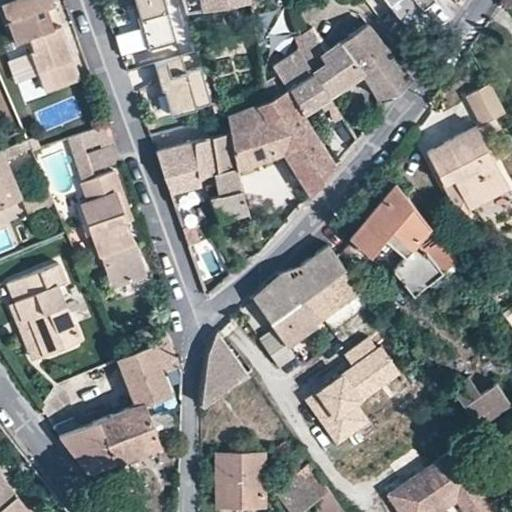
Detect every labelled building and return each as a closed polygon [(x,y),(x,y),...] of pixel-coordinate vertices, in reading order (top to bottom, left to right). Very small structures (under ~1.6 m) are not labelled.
[(49,4),(58,1),(57,0),(5,0),(19,40),(30,37),(46,83),(81,70),(63,18),(55,21),(49,4)] [(135,0),(148,47),(176,39),(165,0),(135,0)] [(182,0),(185,11),(244,0),(182,0)] [(434,5),(430,0),(386,0),(407,26),(434,5)] [(63,18),(58,1),(49,4),(55,21),(63,18)] [(281,8),(261,14),(267,36),(287,30),(281,8)] [(332,96),(367,74),(357,60),(384,41),(372,25),(330,53),(334,59),(317,71),(332,96)] [(334,59),(330,53),(314,31),(301,38),(309,57),(317,71),(334,59)] [(384,101),(398,97),(413,79),(384,41),(357,60),(367,74),(384,101)] [(274,62),(281,72),(309,57),(300,45),(274,62)] [(211,100),(197,50),(154,61),(161,86),(163,85),(170,111),(211,100)] [(281,72),(291,87),(317,71),(309,57),(281,72)] [(306,112),(326,100),(332,96),(317,71),(291,87),(306,112)] [(504,106),(489,78),(469,89),(483,118),(504,106)] [(229,118),(232,133),(240,171),(287,150),(312,196),(338,167),(312,122),(306,112),(291,87),(270,101),(242,113),(229,118)] [(306,112),(312,122),(319,118),(315,113),(330,105),(326,100),(306,112)] [(344,114),(350,123),(355,119),(350,110),(344,114)] [(114,138),(108,121),(79,132),(84,146),(99,141),(100,143),(114,138)] [(511,182),(480,122),(430,149),(462,208),(511,182)] [(84,146),(79,132),(68,136),(81,178),(94,174),(92,168),(121,158),(115,140),(86,151),(84,146)] [(213,201),(221,222),(222,221),(251,214),(245,195),(240,171),(232,133),(212,138),(219,170),(212,172),(218,194),(211,197),(213,201)] [(29,135),(0,148),(4,156),(34,146),(30,139),(29,135)] [(40,135),(30,139),(34,146),(35,149),(45,145),(40,135)] [(155,152),(174,205),(184,202),(181,190),(199,183),(197,177),(212,172),(219,170),(212,138),(155,152)] [(0,200),(20,192),(4,156),(0,148),(0,147),(0,200)] [(149,276),(127,218),(125,218),(121,207),(128,204),(115,167),(94,174),(81,178),(88,198),(80,201),(100,251),(103,250),(108,264),(117,288),(149,276)] [(197,177),(199,183),(201,188),(207,186),(211,197),(218,194),(212,172),(197,177)] [(393,228),(409,243),(412,245),(416,239),(418,234),(421,229),(424,230),(432,221),(398,180),(352,234),(370,253),(393,228)] [(207,186),(201,188),(207,203),(213,201),(211,197),(207,186)] [(125,218),(127,218),(132,215),(128,204),(121,207),(125,218)] [(182,225),(188,242),(199,237),(192,221),(182,225)] [(418,234),(446,268),(459,256),(432,221),(424,230),(421,229),(418,234)] [(416,239),(412,245),(397,268),(417,292),(446,268),(418,234),(416,239)] [(281,268),(300,296),(347,263),(330,241),(294,264),(281,268)] [(11,305),(20,326),(32,322),(46,356),(82,341),(60,286),(68,282),(59,263),(10,284),(17,302),(11,305)] [(263,339),(272,352),(287,342),(310,325),(365,286),(347,263),(300,296),(270,318),(278,329),(263,339)] [(253,292),(270,318),(300,296),(281,268),(253,292)] [(32,322),(20,326),(35,361),(46,356),(32,322)] [(206,351),(203,401),(245,371),(214,328),(206,351)] [(146,348),(147,351),(152,349),(153,353),(171,345),(168,335),(146,345),(146,348)] [(305,396),(337,449),(373,427),(360,404),(403,378),(385,349),(379,352),(369,337),(343,353),(352,367),(305,396)] [(287,342),(272,352),(281,363),(295,353),(287,342)] [(138,411),(60,443),(88,478),(162,449),(147,409),(171,398),(153,353),(152,349),(147,351),(118,363),(138,411)] [(461,373),(448,388),(459,397),(472,382),(461,373)] [(480,417),(506,399),(491,375),(464,392),(480,417)] [(263,448),(212,448),(212,503),(264,502),(263,448)] [(498,511),(456,451),(395,494),(407,511),(430,511),(422,500),(448,481),(469,511),(498,511)] [(270,486),(287,510),(309,492),(323,481),(307,457),(270,486)] [(26,511),(0,477),(0,511),(26,511)] [(333,511),(340,506),(323,481),(309,492),(322,511),(333,511)]
